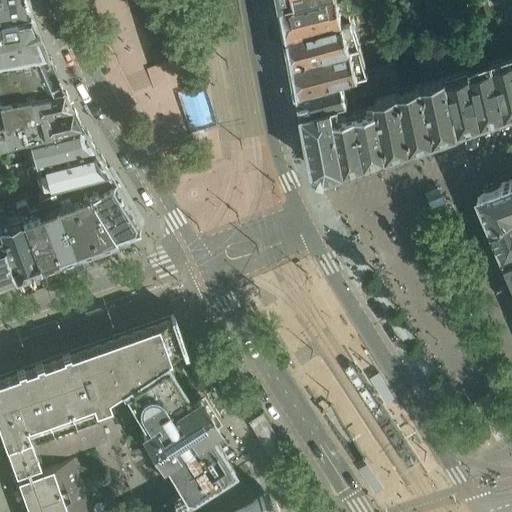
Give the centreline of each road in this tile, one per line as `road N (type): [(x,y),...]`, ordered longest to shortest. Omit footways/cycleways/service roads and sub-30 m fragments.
road 1 (tertiary): [(474,511),(299,212),(245,0)]
road 2 (tertiary): [(64,0),(74,36),(200,257)]
road 3 (tertiary): [(215,279),(362,511)]
road 4 (residential): [(0,352),(215,279)]
road 5 (residential): [(200,257),(0,327)]
